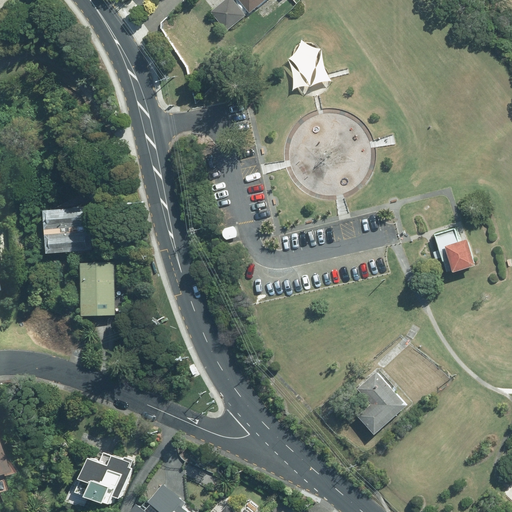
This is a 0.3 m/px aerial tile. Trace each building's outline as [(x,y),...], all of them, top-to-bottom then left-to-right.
[(237,0),(227,0),(214,11),(230,30),(249,14),(237,0)] [(244,0),(254,12),(269,0),(244,0)] [(305,38),(304,39),(304,41),(304,42),(303,43),(303,44),(302,46),(301,47),(301,48),(300,49),(299,51),(299,52),(298,53),(297,54),(296,55),(295,56),(294,57),(294,59),(295,61),(296,63),(296,66),(296,68),(297,70),(297,72),(297,74),(297,76),(297,78),(297,81),(297,83),(297,85),(296,87),(296,89),(297,88),(298,88),(299,87),(300,87),(300,86),(301,86),(302,86),(302,85),(303,85),(304,85),(305,84),(306,84),(307,84),(308,84),(309,84),(310,84),(311,84),(312,84),(313,84),(314,84),(315,84),(315,85),(316,85),(317,85),(317,84),(318,84),(318,83),(319,83),(320,83),(320,82),(321,82),(322,81),(323,81),(324,81),(324,80),(325,80),(326,80),(327,80),(328,80),(329,80),(330,80),(331,80),(332,80),(333,80),(334,80),(335,80),(334,79),(333,77),(332,76),(332,74),(331,72),(330,71),(329,69),(329,67),(328,65),(328,63),(327,62),(327,60),(327,58),(327,56),(326,54),(326,52),(326,50),(326,49),(325,49),(324,49),(323,49),(323,48),(322,48),(321,48),(320,48),(319,48),(318,47),(317,47),(316,47),(315,46),(314,46),(313,45),(312,45),(311,44),(310,43),(309,42),(308,42),(308,41),(307,41),(306,40),(306,39),(305,38)] [(78,191),(43,196),(48,237),(83,232),(78,191)] [(238,227),(236,225),(225,228),(225,234),(229,239),(239,237),(240,230),(238,227)] [(444,256),(449,273),(482,262),(473,237),(464,240),(459,225),(437,232),(443,249),(436,251),(438,258),(444,256)] [(110,249),(82,251),(85,300),(113,299),(110,249)] [(411,405),(380,370),(360,387),(373,403),(362,412),(380,432),(411,405)] [(120,493),(125,495),(138,462),(118,454),(114,463),(95,455),(83,487),(117,501),(120,493)] [(195,511),(187,505),(190,501),(166,482),(148,506),(143,501),(134,511),(195,511)] [(217,511),(253,511),(248,507),(243,511),(241,511),(231,503),(223,511),(217,511)]
